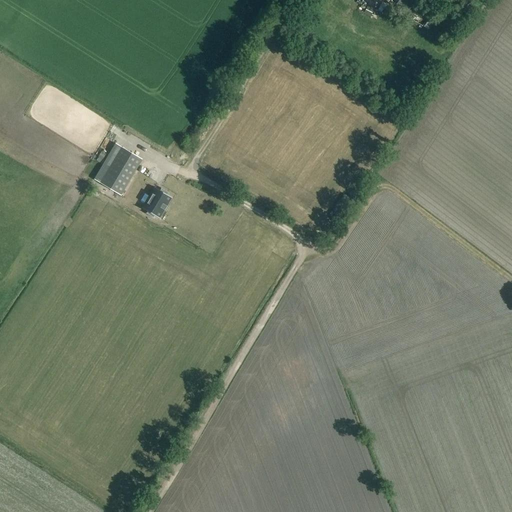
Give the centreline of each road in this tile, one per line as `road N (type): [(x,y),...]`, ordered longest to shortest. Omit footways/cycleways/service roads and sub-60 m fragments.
road 1 (track): [(293,0),(192,169),(308,247)]
road 2 (track): [(308,247),(147,511)]
road 3 (track): [(308,247),(335,248),(384,187),(511,279)]
